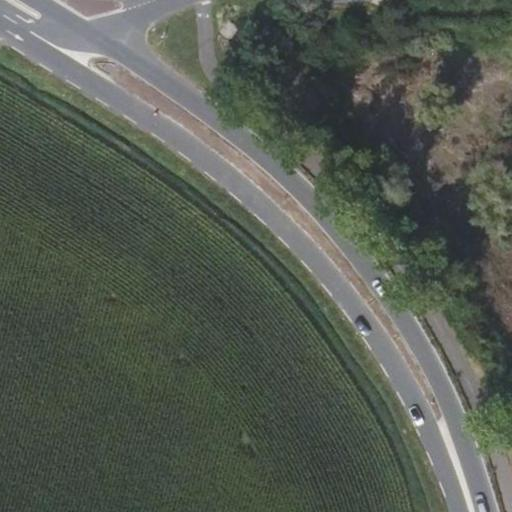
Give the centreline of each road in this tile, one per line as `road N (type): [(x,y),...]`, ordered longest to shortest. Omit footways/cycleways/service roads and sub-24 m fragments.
road 1 (secondary): [(18,31),(186,142),(294,238),(377,336),(477,510)]
road 2 (secondary): [(477,510),(429,359),(364,259),(290,177),(112,43)]
